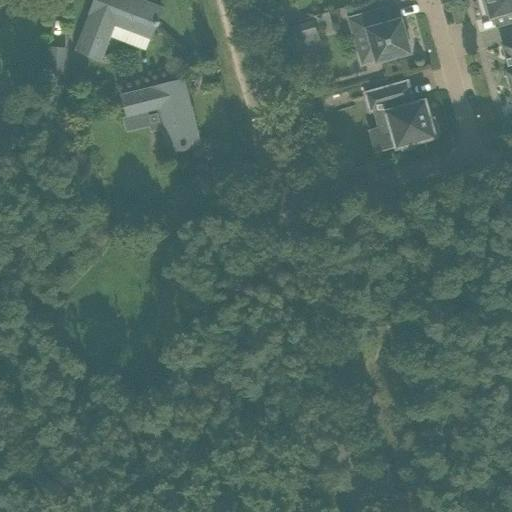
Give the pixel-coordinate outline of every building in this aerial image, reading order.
[(95,0),(76,50),(101,60),(115,24),(150,37),(161,9),(138,0),(95,0)] [(511,13),(511,0),(482,0),(486,13),(490,12),(491,16),(511,11),(511,13)] [(349,19),(359,55),(373,51),(376,62),(410,53),(406,41),(409,40),(407,30),(404,31),(400,19),(389,22),(385,9),(349,19)] [(288,28),(292,42),(317,35),(313,21),(288,28)] [(507,71),(511,89),(511,42),(503,45),(510,70),(507,71)] [(50,49),(49,75),(66,76),(66,50),(50,49)] [(157,111),(166,150),(198,143),(184,80),(121,94),(126,118),(157,111)] [(411,105),(409,99),(410,99),(406,83),(366,94),(371,110),(375,109),(382,132),(392,129),(397,147),(401,145),(402,150),(415,146),(413,142),(434,136),(432,132),(437,131),(433,118),(429,119),(424,101),(411,105)] [(0,151),(24,142),(16,123),(8,105),(0,108),(0,151)]
